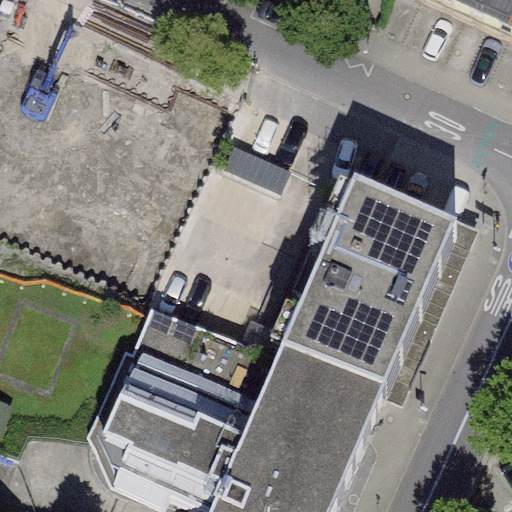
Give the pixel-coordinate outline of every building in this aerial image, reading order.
[(511,0),(415,0),(511,44),(511,0)] [(0,177),(146,228),(188,107),(39,56),(0,168),(0,177)] [(178,175),(143,235),(167,249),(202,189),(178,175)] [(390,411),(458,247),(358,204),(331,265),(318,259),(300,300),(313,306),(286,369),(390,411)] [(155,310),(171,264),(84,234),(68,281),(155,310)] [(124,390),(253,440),(286,369),(155,318),(124,390)] [(345,511),(390,411),(286,369),(253,440),(223,511),(345,511)] [(124,390),(97,453),(110,457),(124,492),(116,502),(139,511),(223,511),(253,440),(124,390)] [(0,446),(4,448),(17,413),(0,406),(0,446)]
